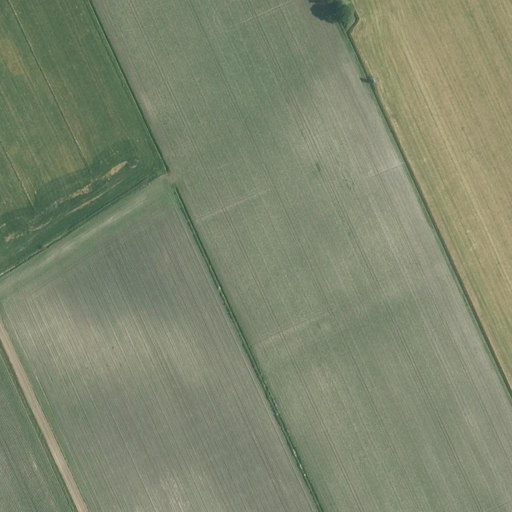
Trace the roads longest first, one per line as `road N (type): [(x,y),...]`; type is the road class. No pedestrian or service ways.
road 1 (track): [(0,280),(173,176)]
road 2 (track): [(0,331),(82,511)]
